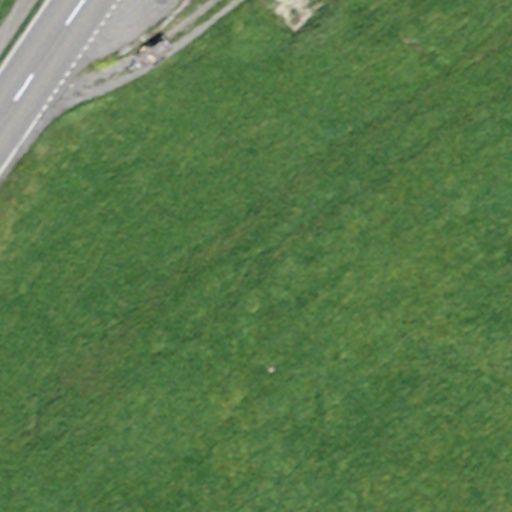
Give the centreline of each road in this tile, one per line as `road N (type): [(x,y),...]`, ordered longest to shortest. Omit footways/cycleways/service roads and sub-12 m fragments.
road 1 (track): [(226,0),(122,71),(58,86),(28,81)]
road 2 (primary): [(84,0),(0,122)]
